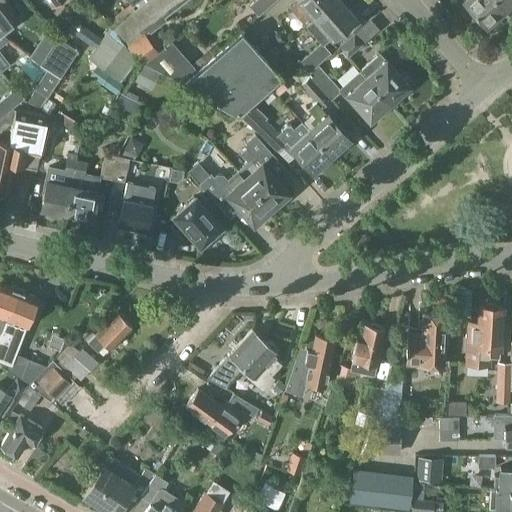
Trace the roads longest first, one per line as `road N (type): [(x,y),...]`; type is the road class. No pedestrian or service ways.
road 1 (residential): [(266,285),(484,90)]
road 2 (residential): [(266,285),(211,284),(0,239)]
road 3 (residential): [(511,256),(266,285)]
road 4 (unclassified): [(89,432),(105,440),(221,306),(266,285)]
